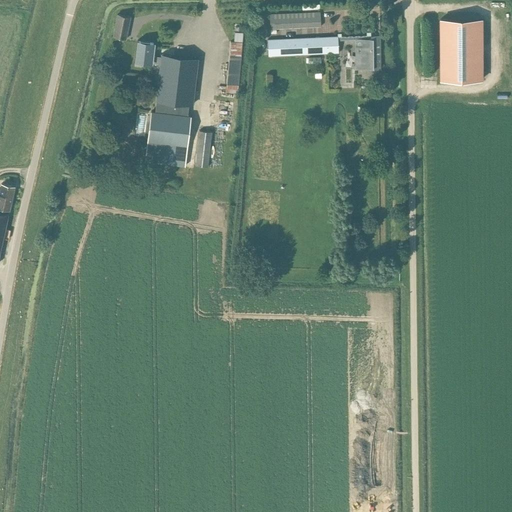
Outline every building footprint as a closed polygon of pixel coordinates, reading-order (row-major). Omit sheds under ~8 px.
[(320,12),(269,14),(270,28),(320,26),(320,12)] [(126,39),(131,17),(117,14),(112,37),(126,39)] [(440,80),(481,80),(481,19),(440,19),(440,80)] [(234,42),(230,41),(226,93),(238,94),(244,33),(235,32),(234,42)] [(337,36),(267,40),(268,56),(338,52),(338,40),(355,39),(361,39),(370,39),(370,35),(363,35),(361,35),(337,36)] [(371,71),(380,71),(380,35),(370,35),(370,39),(361,39),(362,67),(371,67),(371,71)] [(137,42),(135,61),(145,62),(144,66),(154,67),(152,87),(157,87),(156,100),(155,110),(155,112),(151,111),(147,141),(145,161),(185,165),(187,146),(191,116),(187,115),(189,104),(192,104),(198,59),(161,55),(161,57),(152,56),(153,44),(153,43),(137,42)] [(199,130),(195,165),(208,166),(212,132),(199,130)] [(0,208),(10,210),(15,186),(1,183),(0,186),(0,208)] [(0,212),(0,252),(8,215),(0,212)]
